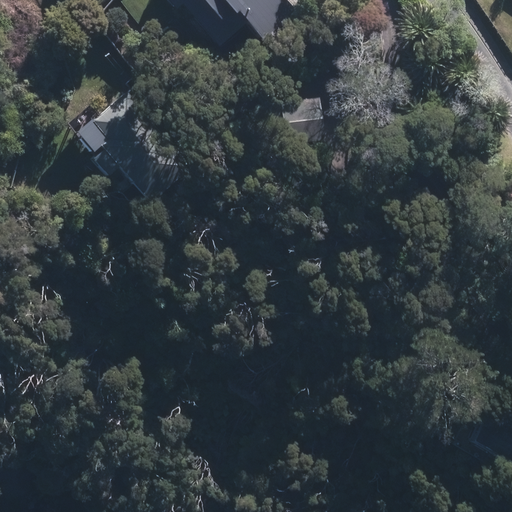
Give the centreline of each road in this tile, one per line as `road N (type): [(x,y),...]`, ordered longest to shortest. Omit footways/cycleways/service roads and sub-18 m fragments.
road 1 (residential): [(511,335),(487,312),(445,228),(381,0)]
road 2 (residential): [(444,0),(511,109)]
